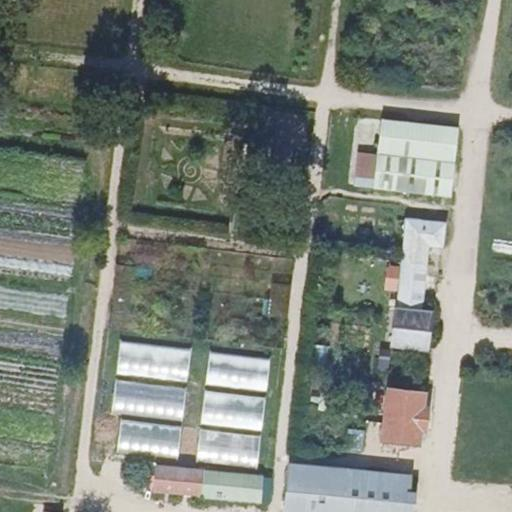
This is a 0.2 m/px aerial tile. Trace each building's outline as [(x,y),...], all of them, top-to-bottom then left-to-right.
[(382,124),(374,194),(449,203),(458,134),(382,124)] [(233,231),(268,234),(271,207),(252,205),(244,204),(235,204),(233,227),(233,231)] [(392,344),(422,347),(425,317),(418,316),(425,246),(439,248),(442,225),(405,221),(401,251),(392,344)] [(108,298),(130,299),(132,264),(109,263),(108,298)] [(384,265),(380,290),(392,291),(395,266),(384,265)] [(286,315),(286,283),(266,283),(266,315),(286,315)] [(362,445),(380,447),(381,440),(416,444),(418,431),(423,431),(425,411),(420,411),(422,396),(386,392),(382,426),(364,424),(362,445)] [(198,497),(257,503),(260,477),(155,466),(153,490),(198,494),(198,497)] [(283,511),(405,511),(409,482),(289,468),(283,511)]
